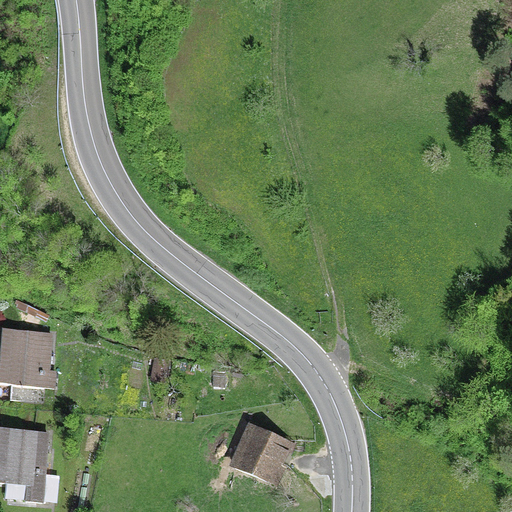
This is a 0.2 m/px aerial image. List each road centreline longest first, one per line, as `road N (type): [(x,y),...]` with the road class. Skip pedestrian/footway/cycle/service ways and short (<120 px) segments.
road 1 (primary): [(74,0),(84,113),(106,188),(130,221),(313,367),(345,433),(351,511)]
road 2 (track): [(282,0),(280,91),(343,340)]
